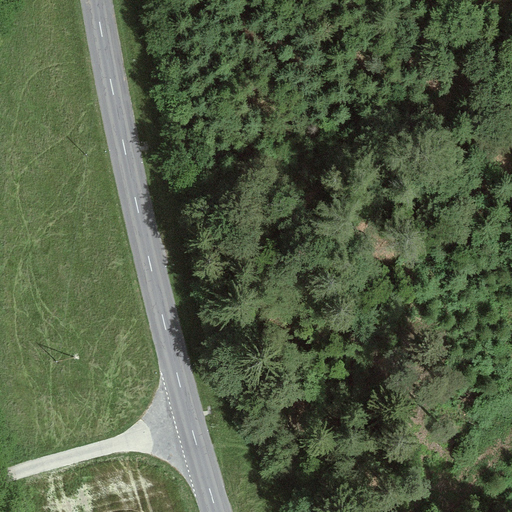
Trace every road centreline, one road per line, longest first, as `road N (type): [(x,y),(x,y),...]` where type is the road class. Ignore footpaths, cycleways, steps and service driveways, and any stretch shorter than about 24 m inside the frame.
road 1 (tertiary): [(97,0),(191,426)]
road 2 (unclassified): [(0,473),(191,426)]
